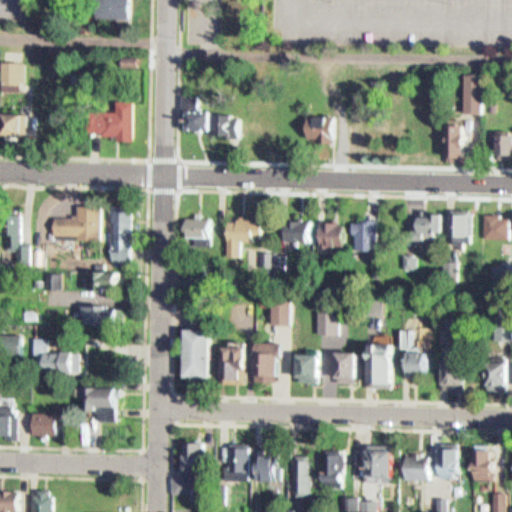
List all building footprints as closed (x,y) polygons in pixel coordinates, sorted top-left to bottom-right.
[(133,0),(133,16),(105,15),(105,0),(133,0)] [(27,62),(3,62),(3,84),(27,84),(27,62)] [(374,69),(352,69),(352,89),(375,89),(374,69)] [(0,72),(19,73),(18,95),(0,94),(0,72)] [(471,110),(487,110),(487,72),(471,72),(471,110)] [(332,79),(341,79),(340,91),(331,91),(332,79)] [(349,81),(349,99),(369,100),(369,82),(349,81)] [(460,125),(481,126),(483,89),(462,88),(460,125)] [(184,107),(194,108),(194,115),(184,115),(184,107)] [(84,123),(114,123),(114,112),(133,112),(132,143),(84,142),(84,123)] [(219,136),(244,136),(244,113),(219,113),(219,136)] [(338,140),(338,114),(312,114),(312,140),(338,140)] [(183,122),(183,141),(205,141),(205,122),(183,122)] [(453,159),(471,160),(471,122),(453,122),(453,159)] [(212,124),(211,148),(234,150),(235,125),(212,124)] [(1,125),(25,125),(24,150),(1,149),(1,125)] [(305,128),(331,129),(330,165),(317,165),(317,147),(304,147),(305,128)] [(444,128),(461,129),(459,166),(451,166),(452,155),(443,155),(444,128)] [(511,129),(502,130),(502,152),(511,152),(511,129)] [(495,147),(511,148),(510,167),(494,167),(495,147)] [(134,204),(115,204),(115,245),(134,245),(134,204)] [(474,210),(455,210),(455,234),(474,234),(474,210)] [(511,212),(487,213),(487,236),(511,236),(511,212)] [(214,216),(189,216),(189,237),(214,237),(214,216)] [(76,218),(104,218),(103,249),(93,248),(93,254),(77,253),(77,246),(52,246),(53,228),(70,229),(70,226),(75,226),(76,218)] [(381,248),(381,218),(358,218),(358,248),(381,248)] [(315,239),(315,219),(290,219),(290,239),(315,239)] [(348,220),(325,220),(325,247),(348,247),(348,220)] [(417,229),(429,229),(429,226),(439,226),(439,243),(417,243),(417,229)] [(448,226),(468,226),(467,247),(448,247),(448,226)] [(11,227),(27,227),(27,256),(11,256),(11,227)] [(183,229),(206,230),(205,249),(183,248),(183,229)] [(483,229),(497,229),(497,232),(506,233),(506,247),(482,247),(483,229)] [(225,234),(234,234),(234,230),(259,231),(259,244),(251,244),(251,252),(224,252),(225,234)] [(282,233),(308,233),(308,252),(282,252),(282,233)] [(356,233),(374,233),(374,262),(355,261),(356,233)] [(319,234),(336,234),(336,237),(342,237),(341,254),(319,253),(319,234)] [(403,266),(413,266),(413,279),(403,279),(403,266)] [(183,287),(211,287),(211,268),(183,268),(183,287)] [(99,288),(124,288),(124,271),(99,271),(99,288)] [(511,271),(493,272),(493,295),(511,295),(511,271)] [(49,287),(64,287),(64,272),(49,272),(49,287)] [(445,273),(455,272),(455,286),(446,286),(445,273)] [(182,283),(182,300),(204,300),(204,283),(182,283)] [(211,294),(191,294),(191,322),(211,322),(211,294)] [(276,322),(296,323),(296,298),(277,297),(276,322)] [(123,324),(123,304),(86,304),(86,324),(123,324)] [(185,307),(202,307),(202,336),(185,336),(185,307)] [(323,333),(345,333),(345,309),(323,309),(323,333)] [(271,312),(290,312),(290,337),(271,336),(271,312)] [(34,316),(53,316),(53,332),(34,332),(34,316)] [(79,318),(113,317),(113,338),(79,338),(79,318)] [(319,324),(339,324),(339,341),(318,340),(319,324)] [(494,327),(509,326),(509,353),(494,353),(494,327)] [(441,330),(452,330),(452,355),(440,355),(441,330)] [(50,351),(51,336),(38,336),(38,369),(81,370),(81,351),(50,351)] [(261,340),(261,380),(285,380),(285,340),(261,340)] [(182,342),(207,342),(206,389),(182,389),(182,342)] [(401,342),(378,342),(378,384),(401,384),(401,342)] [(401,342),(412,342),(411,362),(400,362),(401,342)] [(343,349),(343,377),(365,377),(365,349),(343,349)] [(413,349),(413,374),(436,374),(436,349),(413,349)] [(326,351),(304,351),(304,380),(326,380),(326,351)] [(228,354),(243,354),(243,381),(239,381),(239,390),(220,390),(221,359),(228,359),(228,354)] [(254,354),(279,354),(279,368),(276,368),(276,392),(253,392),(254,354)] [(370,356),(391,356),(391,395),(369,395),(370,356)] [(511,358),(492,359),(492,385),(511,384),(511,358)] [(451,387),(472,387),(472,359),(451,359),(451,387)] [(335,363),(355,363),(355,393),(335,392),(335,363)] [(40,364),(75,364),(76,384),(41,384),(40,364)] [(408,364),(425,364),(424,383),(408,383),(408,364)] [(297,366),(318,367),(317,391),(297,391),(297,366)] [(486,370),(505,370),(505,400),(486,400),(486,370)] [(442,374),(463,374),(462,401),(442,401),(442,374)] [(84,399),(116,399),(116,419),(84,418),(84,399)] [(75,404),(60,404),(60,412),(35,411),(35,434),(61,434),(61,423),(75,423),(75,404)] [(30,424),(54,424),(54,415),(70,415),(70,436),(53,436),(53,445),(30,445),(30,424)] [(0,453),(11,453),(12,418),(0,418),(0,453)] [(481,444),(481,473),(502,473),(502,444),(481,444)] [(252,479),(252,445),(234,445),(234,479),(252,479)] [(375,445),(375,474),(400,474),(400,445),(375,445)] [(447,475),(466,475),(466,445),(447,445),(447,475)] [(262,477),(285,477),(285,450),(262,450),(262,477)] [(349,484),(349,450),(332,450),(332,484),(349,484)] [(411,451),(411,477),(436,477),(436,451),(411,451)] [(182,489),(182,453),(202,453),(202,484),(197,484),(197,511),(187,511),(187,489),(182,489)] [(316,457),(301,457),(301,495),(316,495),(316,457)] [(228,459),(245,459),(245,499),(225,499),(225,484),(227,484),(228,459)] [(439,460),(457,461),(456,487),(438,487),(439,460)] [(473,460),(489,461),(488,496),(472,495),(473,460)] [(366,462),(390,463),(389,491),(365,491),(366,462)] [(325,464),(342,465),(341,495),(324,494),(325,464)] [(404,467),(413,467),(413,464),(421,464),(421,467),(428,467),(427,491),(403,490),(404,467)] [(257,467),(274,467),(274,490),(256,490),(257,467)] [(294,471),(307,471),(307,486),(311,487),(311,511),(293,510),(294,471)] [(174,489),(174,507),(187,507),(187,489),(182,489),(174,489)] [(28,511),(28,508),(34,508),(34,502),(45,502),(45,508),(49,508),(48,511),(28,511)] [(0,511),(0,503),(15,503),(15,511),(0,511)] [(490,511),(490,503),(504,504),(504,511),(490,511)]
